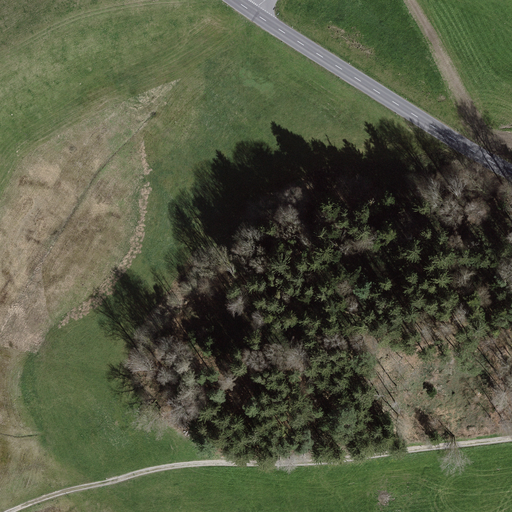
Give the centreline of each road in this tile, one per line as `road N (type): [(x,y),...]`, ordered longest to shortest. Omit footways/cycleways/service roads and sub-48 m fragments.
road 1 (track): [(11,511),(183,463),(305,463),(511,437)]
road 2 (tertiary): [(511,172),(251,12)]
